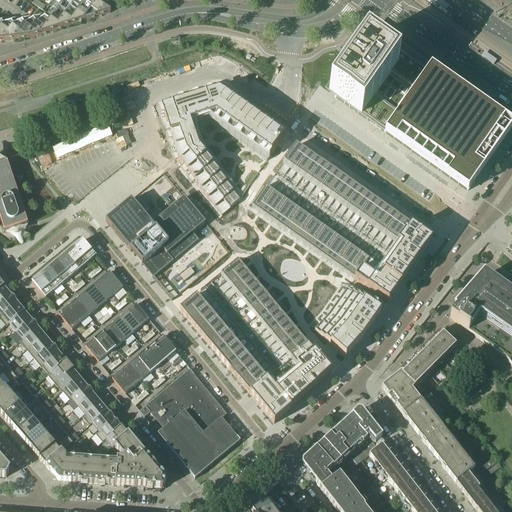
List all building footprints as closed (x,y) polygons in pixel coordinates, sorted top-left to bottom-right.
[(63,0),(60,6),(67,11),(74,0),(63,0)] [(74,0),(67,11),(74,16),(85,0),(74,0)] [(85,0),(74,16),(82,21),(80,23),(90,20),(94,20),(93,19),(98,18),(101,18),(101,16),(110,14),(104,9),(101,6),(101,7),(92,1),(91,0),(85,0)] [(51,18),(48,22),(38,37),(41,36),(42,36),(45,36),(45,35),(52,32),(67,11),(60,6),(54,14),(51,18)] [(74,16),(67,11),(52,32),(56,31),(60,31),(60,30),(66,28),(74,16)] [(82,21),(74,16),(66,28),(77,24),(81,24),(80,23),(82,21)] [(35,24),(35,25),(24,40),(29,39),(32,39),(38,37),(48,22),(44,19),(43,19),(36,25),(35,24)] [(24,40),(35,25),(35,24),(32,21),(24,26),(21,31),(13,42),(16,41),(20,41),(24,40)] [(21,23),(13,26),(1,43),(7,42),(13,42),(21,31),(24,26),(21,23)] [(2,26),(1,27),(0,29),(0,42),(1,43),(13,26),(12,26),(11,24),(2,26)] [(365,42),(328,94),(384,134),(427,73),(377,38),(371,46),(365,42)] [(427,73),(384,134),(465,190),(511,121),(430,69),(427,73)] [(218,93),(160,112),(177,163),(221,216),(239,201),(247,190),(258,198),(251,209),(387,305),(400,287),(399,287),(430,243),(218,93)] [(27,225),(7,162),(0,164),(0,223),(3,233),(14,230),(15,233),(18,232),(17,229),(27,225)] [(131,201),(105,222),(130,253),(133,256),(134,257),(141,265),(142,267),(145,263),(155,275),(151,278),(152,279),(153,279),(198,241),(192,235),(204,225),(205,224),(183,199),(151,226),(131,201)] [(82,241),(73,248),(87,264),(95,257),(82,241)] [(87,264),(73,248),(65,255),(78,271),(87,264)] [(78,271),(65,255),(57,262),(70,278),(78,271)] [(70,278),(57,262),(48,269),(61,285),(70,278)] [(196,297),(179,311),(182,314),(183,316),(187,321),(188,322),(191,325),(192,327),(197,333),(198,334),(200,337),(202,339),(207,345),(208,346),(211,349),(212,351),(217,357),(218,358),(220,361),(222,363),(227,369),(228,370),(230,373),(232,375),(237,381),(238,382),(240,385),(241,387),(246,393),(248,394),(250,397),(257,405),(263,412),(273,425),(313,390),(330,375),(307,347),(237,263),(228,270),(220,277),(221,278),(291,362),(290,362),(296,369),(301,375),(277,394),(275,391),(274,391),(267,382),(196,297)] [(61,285),(48,269),(40,276),(53,292),(61,285)] [(91,280),(96,276),(93,272),(88,276),(91,280)] [(109,274),(100,281),(113,296),(122,289),(109,274)] [(53,292),(40,276),(31,283),(44,299),(53,292)] [(453,312),(454,313),(449,319),(505,359),(511,368),(511,298),(482,277),(453,312)] [(113,296),(100,281),(92,288),(105,303),(113,296)] [(81,282),(76,286),(79,290),(84,286),(81,282)] [(315,321),(309,327),(314,332),(345,359),(361,341),(380,314),(346,290),(341,287),(336,293),(338,294),(341,288),(346,292),(341,300),(335,295),(330,301),(331,302),(335,297),(340,301),(335,308),(329,304),(324,310),(325,311),(329,306),(334,309),(329,317),(322,312),(322,314),(328,318),(323,323),(318,319),(321,316),(320,315),(316,320),(322,325),(316,331),(311,327),(316,322),(315,321)] [(0,303),(10,296),(4,288),(0,290),(0,303)] [(105,303),(92,288),(83,295),(96,310),(105,303)] [(64,295),(59,300),(62,304),(68,299),(64,295)] [(96,310),(83,295),(75,302),(88,317),(96,310)] [(0,318),(17,304),(10,296),(0,303),(0,318)] [(88,317),(75,302),(66,309),(79,324),(88,317)] [(8,325),(24,312),(17,304),(0,318),(0,320),(6,328),(8,325)] [(118,312),(123,308),(120,304),(114,308),(118,312)] [(135,306),(127,313),(140,328),(148,321),(135,306)] [(79,324),(66,309),(58,316),(71,331),(79,324)] [(15,334),(31,321),(24,312),(8,325),(15,334)] [(140,328),(127,313),(118,320),(131,335),(140,328)] [(106,322),(103,318),(98,322),(101,326),(106,322)] [(131,335),(118,320),(110,327),(123,342),(131,335)] [(22,342),(38,329),(31,321),(15,334),(22,342)] [(110,327),(101,334),(114,349),(123,342),(110,327)] [(91,328),(86,332),(89,336),(94,332),(91,328)] [(26,352),(45,337),(38,329),(22,342),(19,344),(26,352)] [(411,391),(441,361),(455,347),(439,332),(398,374),(399,374),(381,388),(388,398),(391,396),(397,404),(395,406),(402,416),(420,402),(411,391)] [(101,334),(93,341),(106,356),(114,349),(101,334)] [(141,340),(144,344),(149,340),(146,336),(141,340)] [(33,361),(52,346),(45,337),(26,352),(33,361)] [(162,338),(154,345),(167,360),(175,353),(162,338)] [(93,341),(85,348),(98,363),(106,356),(93,341)] [(154,345),(145,352),(158,368),(167,360),(154,345)] [(41,368),(58,354),(52,346),(33,361),(40,369),(41,368)] [(134,346),(129,350),(133,354),(138,350),(134,346)] [(158,368),(145,352),(137,359),(150,375),(158,368)] [(48,377),(65,362),(58,354),(41,368),(48,377)] [(150,375),(137,359),(128,366),(141,382),(150,375)] [(118,360),(112,364),(116,368),(121,364),(118,360)] [(54,386),(72,370),(65,362),(48,377),(47,377),(54,386)] [(128,366),(120,373),(133,389),(141,382),(128,366)] [(176,372),(173,368),(168,373),(171,376),(176,372)] [(62,393),(79,379),(72,370),(54,386),(61,394),(62,393)] [(239,442),(221,420),(226,415),(189,371),(138,413),(143,419),(150,414),(163,430),(157,435),(194,480),(239,442)] [(120,373),(111,380),(124,396),(133,389),(120,373)] [(161,378),(156,382),(159,386),(164,382),(161,378)] [(71,400),(86,387),(79,379),(62,393),(69,402),(71,400)] [(77,408),(93,395),(86,387),(71,400),(77,408)] [(0,406),(11,397),(4,389),(0,392),(0,406)] [(145,392),(139,396),(142,400),(148,396),(145,392)] [(84,417),(100,404),(93,395),(77,408),(84,417)] [(0,414),(3,418),(18,405),(11,397),(0,406),(0,414)] [(420,402),(402,416),(402,417),(405,421),(406,421),(415,432),(433,418),(420,402)] [(91,425),(107,412),(100,404),(84,417),(82,419),(88,427),(91,425)] [(10,426),(25,413),(18,405),(3,418),(10,426)] [(98,433),(114,420),(107,412),(91,425),(98,433)] [(381,439),(361,413),(357,412),(337,430),(354,449),(361,444),(362,445),(369,438),(375,444),(381,439)] [(17,434),(32,421),(25,413),(10,426),(17,434)] [(454,445),(447,436),(433,418),(415,432),(422,441),(421,441),(425,446),(425,445),(436,459),(454,445)] [(105,441),(120,428),(114,420),(98,433),(105,441)] [(24,443),(39,429),(32,421),(17,434),(24,443)] [(113,448),(128,437),(120,428),(105,441),(112,450),(114,449),(113,448)] [(31,451),(46,437),(39,429),(24,443),(31,451)] [(354,449),(337,430),(323,443),(340,462),(354,449)] [(38,459),(54,446),(46,437),(31,451),(38,459)] [(60,454),(45,467),(47,469),(58,482),(162,490),(165,483),(128,437),(113,448),(114,449),(122,460),(118,462),(117,462),(116,466),(70,463),(71,459),(64,458),(62,456),(60,454)] [(332,469),(340,462),(323,443),(302,463),(301,467),(319,490),(331,481),(325,475),(332,469)] [(369,449),(353,461),(356,466),(377,450),(372,444),(367,447),(369,449)] [(361,444),(354,450),(357,453),(364,447),(361,444)] [(438,511),(385,444),(368,457),(410,511),(438,511)] [(473,470),(463,457),(454,445),(436,459),(441,466),(441,467),(445,471),(455,484),(470,473),(473,470)] [(56,458),(60,454),(54,446),(38,459),(45,467),(56,458)] [(483,473),(498,462),(495,457),(480,468),(483,473)] [(0,477),(6,478),(10,470),(0,458),(0,477)] [(500,468),(498,465),(488,472),(490,475),(500,468)] [(470,474),(470,473),(455,484),(455,485),(466,499),(481,487),(470,474)] [(365,511),(363,509),(364,508),(339,475),(331,481),(319,490),(336,511),(365,511)] [(362,488),(367,484),(362,478),(357,482),(362,488)] [(477,511),(491,501),(481,487),(466,499),(475,511),(477,511)] [(370,508),(380,501),(376,496),(367,503),(370,508)] [(500,511),(491,501),(477,511),(500,511)] [(274,511),(272,508),(267,502),(261,507),(259,505),(249,511),(274,511)] [(373,511),(379,511),(385,507),(381,503),(372,510),(373,511)]
